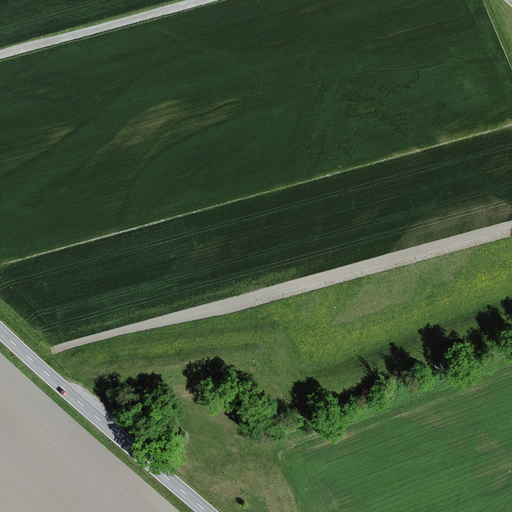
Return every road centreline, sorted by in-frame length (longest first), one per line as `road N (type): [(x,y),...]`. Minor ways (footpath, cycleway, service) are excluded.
road 1 (secondary): [(207,511),(0,330)]
road 2 (track): [(0,55),(201,0)]
